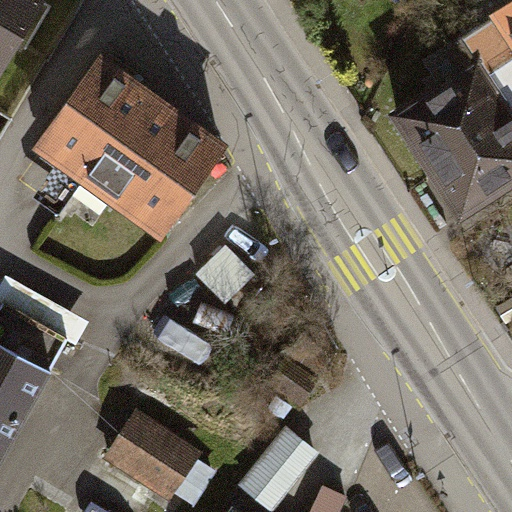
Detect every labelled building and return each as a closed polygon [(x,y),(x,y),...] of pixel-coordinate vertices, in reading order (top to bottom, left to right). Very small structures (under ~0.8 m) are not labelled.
[(0,0),(0,70),(43,0),(0,0)] [(35,154),(151,237),(219,143),(104,60),(35,154)] [(511,124),(475,68),(398,118),(462,216),(511,183),(511,124)] [(0,466),(48,376),(0,350),(0,466)] [(107,463),(170,503),(202,452),(140,412),(107,463)] [(315,453),(287,431),(245,483),(274,505),(315,453)] [(325,480),(313,511),(344,511),(352,490),(325,480)]
